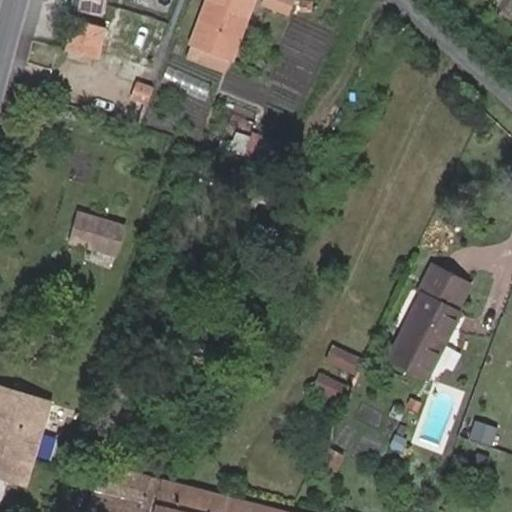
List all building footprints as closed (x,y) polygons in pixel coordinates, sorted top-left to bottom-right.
[(80,0),(79,8),(102,11),(103,0),(80,0)] [(207,0),(192,41),(230,56),(251,0),(207,0)] [(263,0),(263,2),(291,12),(295,0),(263,0)] [(89,53),(95,23),(71,17),(65,46),(65,47),(89,53)] [(120,114),(142,122),(156,83),(134,75),(120,114)] [(91,233),(97,212),(81,207),(74,228),(91,233)] [(101,245),(110,216),(97,212),(91,233),(74,228),(72,236),(101,245)] [(117,250),(126,221),(110,216),(101,245),(117,250)] [(423,294),(390,359),(426,376),(458,312),(454,310),(469,280),(438,265),(423,294)] [(26,473),(48,402),(0,386),(0,475),(6,478),(9,468),(26,473)] [(104,396),(94,430),(111,435),(121,401),(104,396)] [(154,511),(163,480),(102,466),(88,511),(154,511)] [(23,483),(26,473),(9,468),(6,478),(23,483)] [(227,511),(231,496),(163,480),(154,511),(227,511)] [(266,511),(268,506),(231,496),(227,511),(266,511)]
